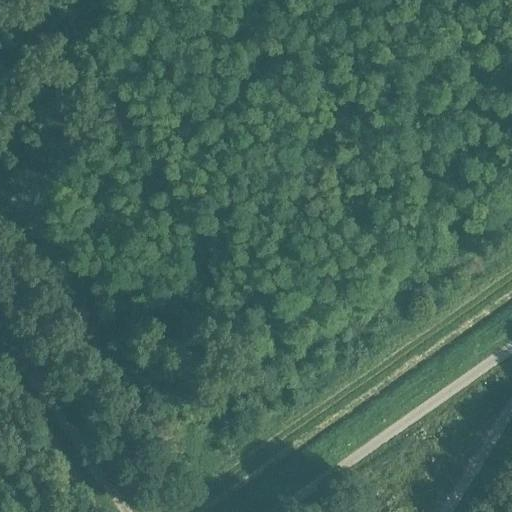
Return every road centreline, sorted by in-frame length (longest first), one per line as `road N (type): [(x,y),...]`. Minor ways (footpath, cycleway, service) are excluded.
road 1 (unclassified): [(285,511),(511,349)]
road 2 (track): [(0,328),(130,511)]
road 3 (unclassified): [(445,511),(511,406)]
